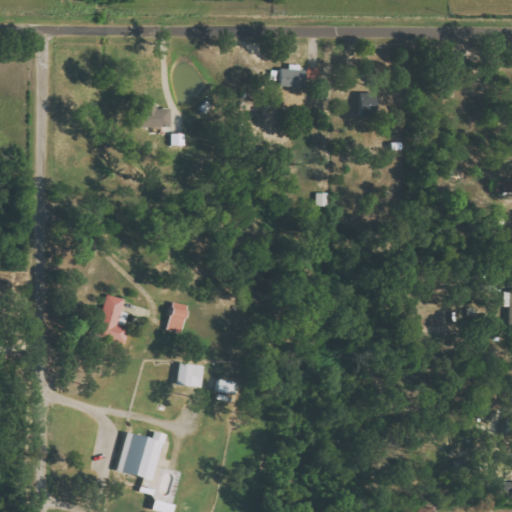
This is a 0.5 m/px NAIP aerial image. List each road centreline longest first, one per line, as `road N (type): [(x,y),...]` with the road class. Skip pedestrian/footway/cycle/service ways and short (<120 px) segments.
road 1 (residential): [(511,26),(0,23)]
road 2 (residential): [(45,23),(40,511)]
